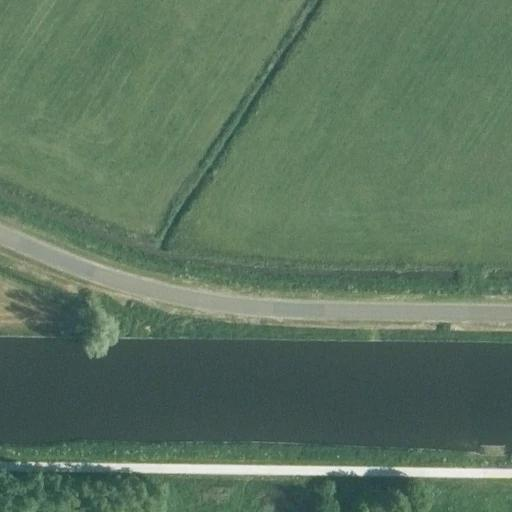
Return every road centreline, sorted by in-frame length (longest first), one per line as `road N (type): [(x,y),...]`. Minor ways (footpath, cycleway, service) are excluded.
road 1 (tertiary): [(511,315),(205,304),(98,275),(0,235)]
road 2 (track): [(511,483),(0,474)]
